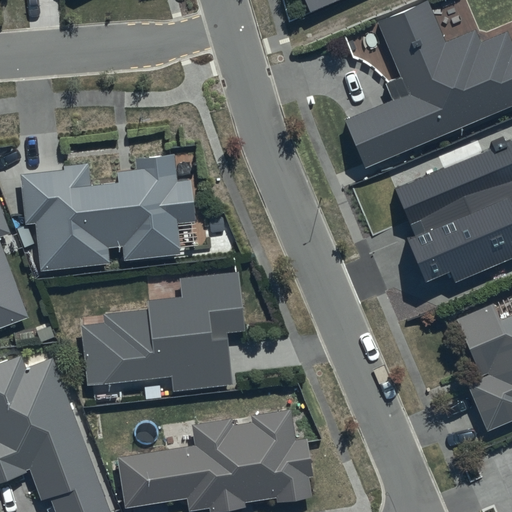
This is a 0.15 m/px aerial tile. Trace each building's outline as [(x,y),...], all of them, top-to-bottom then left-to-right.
[(303,0),(308,12),(337,0),(303,0)] [(444,45),(426,2),(378,23),(408,96),(344,123),(363,168),(511,105),(511,47),(506,33),(479,44),(474,32),(444,45)] [(511,136),(393,186),(409,226),(419,222),(423,231),(407,237),(426,283),(449,274),(453,284),(511,258),(511,187),(511,186),(511,136)] [(64,172),(20,176),(25,224),(35,223),(40,271),(108,264),(107,249),(121,247),(123,260),(180,254),(179,248),(196,246),(189,181),(177,183),(174,155),(135,159),(136,168),(115,170),(116,182),(89,185),(87,164),(63,166),(64,172)] [(0,328),(27,318),(0,242),(0,237),(10,234),(0,207),(0,328)] [(239,272),(177,278),(179,297),(147,300),(148,309),(102,314),(103,324),(79,326),(85,384),(170,376),(172,391),(232,386),(227,335),(244,333),(239,272)] [(491,303),(455,320),(481,378),(466,385),(487,432),(511,421),(511,315),(500,321),(491,303)] [(108,511),(50,360),(26,369),(21,356),(0,364),(0,482),(29,471),(41,501),(49,498),(54,511),(108,511)] [(195,447),(117,459),(125,509),(187,499),(189,511),(209,508),(209,511),(221,511),(245,508),(245,503),(275,498),(276,503),(310,498),(307,479),(312,478),(306,439),(294,441),(290,412),(251,418),(251,423),(231,426),(230,419),(191,425),(195,447)]
